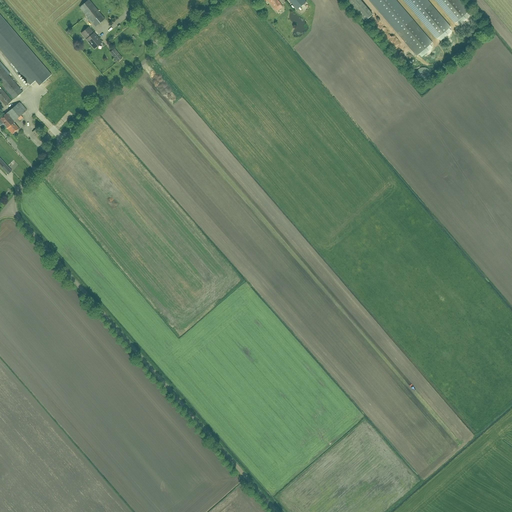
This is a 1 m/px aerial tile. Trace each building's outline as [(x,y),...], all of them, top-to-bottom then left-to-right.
[(87,0),(79,7),(91,21),(96,26),(105,19),(89,0),(87,0)] [(267,0),(274,8),(280,3),(277,0),(265,0),(266,0),(267,0)] [(306,1),(305,0),(289,0),(297,9),(306,1)] [(372,14),(360,0),(347,0),(365,20),(372,14)] [(433,42),(414,20),(396,0),(369,0),(417,56),(433,42)] [(404,0),(418,16),(437,38),(451,27),(427,0),(404,0)] [(434,0),(435,1),(455,23),(468,12),(458,0),(434,0)] [(0,50),(30,85),(36,80),(40,85),(51,75),(51,74),(51,75),(50,76),(46,71),(47,70),(0,14),(0,50)] [(81,33),(94,48),(102,42),(89,27),(81,33)] [(122,58),(116,50),(114,49),(110,52),(118,61),(122,58)] [(0,82),(14,99),(23,91),(0,65),(0,82)] [(1,88),(0,89),(0,99),(5,106),(12,100),(1,88)] [(19,128),(13,122),(27,110),(20,102),(0,118),(0,125),(0,126),(3,123),(12,134),(19,128)] [(37,137),(40,134),(36,129),(32,132),(37,137)] [(0,165),(8,174),(11,171),(0,158),(0,165)]
